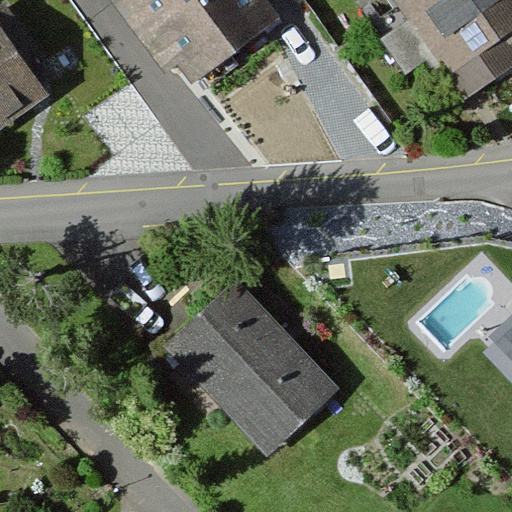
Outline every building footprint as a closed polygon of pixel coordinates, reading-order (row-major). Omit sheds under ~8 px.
[(268,0),(125,0),(117,6),(188,102),(289,28),(268,0)] [(511,0),(397,0),(470,99),(511,68),(511,0)] [(3,3),(0,4),(0,126),(59,88),(3,3)] [(241,281),(166,351),(269,459),(344,389),(241,281)] [(511,306),(496,322),(511,337),(511,306)]
